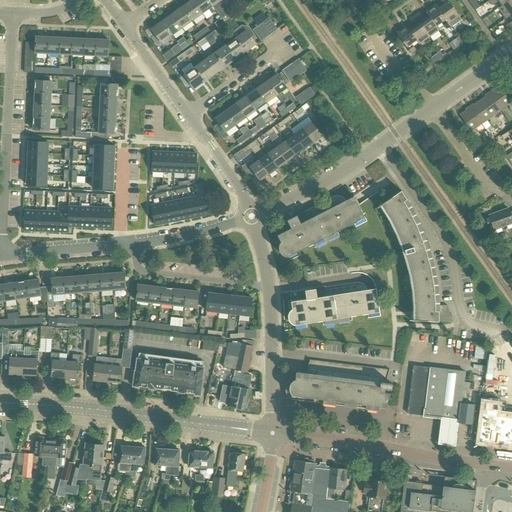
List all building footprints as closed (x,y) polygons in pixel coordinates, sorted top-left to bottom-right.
[(192,0),(183,7),(192,21),(202,14),(192,0)] [(192,0),(202,14),(212,6),(208,0),(192,0)] [(384,0),(378,4),(381,9),(387,4),(384,0)] [(438,8),(450,25),(451,27),(461,20),(446,0),(439,0),(443,5),(438,8)] [(511,0),(509,0),(502,5),(498,8),(505,18),(509,15),(511,13),(511,0)] [(450,25),(438,8),(435,4),(425,11),(428,15),(435,26),(441,22),(446,28),(450,25)] [(192,21),(183,7),(172,15),(182,28),(192,21)] [(438,30),(435,26),(428,15),(423,19),(419,12),(413,16),(429,37),(438,30)] [(228,13),(221,18),(224,22),(231,17),(228,13)] [(162,22),(172,35),(182,28),(172,15),(162,22)] [(339,23),(343,29),(353,22),(349,16),(339,23)] [(413,26),(408,29),(416,40),(419,44),(429,37),(413,16),(409,19),(413,26)] [(224,22),(227,26),(234,21),(231,17),(224,22)] [(214,23),(217,27),(224,22),(221,18),(214,23)] [(263,22),(270,31),(275,27),(269,18),(263,22)] [(172,35),(162,22),(152,29),(155,35),(152,37),(158,45),(172,35)] [(227,26),(224,22),(217,27),(220,31),(227,26)] [(263,22),(257,26),(264,35),(270,31),(263,22)] [(235,38),(245,52),(256,45),(250,37),(254,35),(248,26),(241,25),(231,32),(235,38)] [(416,40),(408,29),(406,25),(396,32),(411,54),(416,50),(411,43),(416,40)] [(200,31),(203,36),(210,31),(207,26),(200,31)] [(264,35),(257,26),(252,30),(259,39),(264,35)] [(203,36),(200,31),(193,36),(196,41),(203,36)] [(205,38),(208,42),(215,37),(212,33),(205,38)] [(35,54),(47,54),(48,38),(36,38),(36,43),(36,49),(35,54)] [(47,54),(59,55),(60,39),(48,38),(47,54)] [(208,42),(205,38),(198,43),(201,47),(208,42)] [(245,52),(235,38),(225,46),(235,60),(245,52)] [(59,55),(72,56),(72,39),(60,39),(59,55)] [(72,56),(83,56),(84,40),(72,39),(72,56)] [(83,56),(95,57),(96,41),(84,40),(83,56)] [(96,41),(95,57),(107,58),(108,41),(96,41)] [(179,46),(182,50),(189,45),(186,41),(179,46)] [(182,50),(179,46),(178,44),(171,49),(175,55),(182,50)] [(215,53),(225,67),(235,60),(225,46),(215,53)] [(184,53),(187,57),(194,52),(191,48),(184,53)] [(187,57),(184,53),(177,58),(180,62),(187,57)] [(215,53),(205,60),(215,74),(225,67),(215,53)] [(293,64),(300,74),(306,70),(299,59),(293,64)] [(215,74),(205,60),(195,67),(205,81),(215,74)] [(300,74),(293,64),(288,67),(295,78),(300,74)] [(205,81),(195,67),(184,75),(194,89),(205,81)] [(295,78),(288,67),(282,71),(290,82),(295,78)] [(266,82),(276,96),(282,103),(287,99),(282,92),(287,88),(277,74),(266,82)] [(35,81),(35,93),(51,94),(52,82),(49,81),(38,81),(35,81)] [(256,89),(266,103),(276,96),(266,82),(256,89)] [(101,84),(100,96),(117,97),(117,85),(101,84)] [(312,86),(306,90),(311,96),(316,92),(312,86)] [(489,94),(500,110),(507,105),(509,107),(508,108),(511,112),(511,111),(511,105),(499,87),(489,94)] [(246,96),(256,110),(266,103),(256,89),(246,96)] [(35,93),(34,105),(50,106),(51,94),(35,93)] [(493,115),(500,110),(489,94),(479,101),(496,124),(499,121),(496,117),(495,117),(493,115)] [(100,96),(100,108),(116,109),(117,97),(100,96)] [(246,96),(236,103),(246,118),(256,110),(246,96)] [(496,124),(479,101),(469,108),(481,124),(488,119),(489,121),(488,122),(492,126),(496,124)] [(225,111),(236,125),(246,118),(236,103),(225,111)] [(286,108),(289,113),(296,107),(293,103),(286,108)] [(34,105),(33,118),(50,118),(50,106),(34,105)] [(295,112),(298,115),(304,111),(301,107),(295,112)] [(100,108),(99,121),(116,121),(116,109),(100,108)] [(289,113),(286,108),(279,113),(282,117),(289,113)] [(481,124),(469,108),(459,115),(476,138),(480,135),(476,131),(475,131),(474,129),(481,124)] [(236,125),(225,111),(215,118),(218,123),(214,127),(223,140),(228,136),(225,132),(236,125)] [(263,121),(266,125),(274,120),(271,115),(263,121)] [(292,119),(290,116),(284,120),(286,124),(292,119)] [(33,118),(33,130),(49,131),(50,118),(33,118)] [(91,132),(91,138),(108,138),(108,133),(115,134),(116,121),(99,121),(99,133),(91,132)] [(257,125),(260,130),(266,125),(263,121),(257,125)] [(303,128),(313,143),(322,136),(312,122),(303,128)] [(266,133),(268,136),(275,132),(272,128),(266,133)] [(304,149),(313,143),(303,128),(294,135),(304,149)] [(509,134),(511,138),(511,128),(500,136),(503,140),(508,137),(507,136),(509,134)] [(250,130),(243,135),(246,140),(253,134),(250,130)] [(243,135),(236,140),(239,144),(246,140),(243,135)] [(296,156),(304,149),(294,135),(285,141),(296,156)] [(248,145),(251,149),(257,145),(254,141),(248,145)] [(287,162),(296,156),(285,141),(276,147),(287,162)] [(29,142),(28,153),(47,153),(48,142),(29,142)] [(96,145),(95,156),(114,157),(114,146),(96,145)] [(278,168),(287,162),(276,147),(267,153),(278,168)] [(153,152),(152,171),(163,172),(164,153),(153,152)] [(28,153),(28,164),(47,164),(47,153),(28,153)] [(164,153),(163,172),(174,172),(175,153),(164,153)] [(175,153),(174,172),(185,173),(186,154),(175,153)] [(278,168),(267,153),(259,160),(269,174),(278,168)] [(186,154),(185,173),(196,173),(197,154),(186,154)] [(95,156),(94,167),(113,168),(114,157),(95,156)] [(259,181),(269,174),(259,160),(251,165),(248,161),(242,166),(251,180),(256,176),(259,181)] [(28,164),(27,175),(46,175),(47,164),(28,164)] [(94,167),(94,178),(113,179),(113,168),(94,167)] [(27,175),(27,186),(46,186),(46,175),(27,175)] [(94,178),(93,189),(112,190),(113,179),(94,178)] [(131,204),(131,185),(117,185),(118,205),(131,204)] [(380,205),(382,208),(384,211),(387,217),(390,223),(393,229),(395,234),(398,240),(401,247),(402,250),(403,253),(404,255),(407,265),(408,270),(408,275),(410,284),(412,294),(413,302),(414,311),(414,320),(452,323),(447,306),(439,306),(439,301),(439,298),(438,296),(438,291),(438,287),(437,284),(437,279),(436,275),(435,270),(434,268),(433,263),(432,258),(431,256),(429,249),(430,249),(427,239),(426,240),(421,226),(416,217),(411,208),(401,191),(380,205)] [(205,195),(194,198),(198,216),(209,214),(205,195)] [(277,236),(280,242),(280,243),(279,245),(278,246),(278,247),(278,248),(278,249),(279,250),(279,251),(279,252),(280,253),(281,254),(282,255),(283,256),(285,256),(286,256),(288,256),(290,256),(291,256),(315,243),(316,247),(328,240),(328,241),(339,235),(337,232),(354,223),(352,219),(361,215),(358,208),(359,207),(354,197),(340,204),(301,225),(296,216),(287,221),(291,229),(277,236)] [(194,198),(183,200),(187,218),(198,216),(194,198)] [(183,200),(173,202),(176,220),(187,218),(183,200)] [(173,202),(162,204),(166,223),(176,220),(173,202)] [(162,204),(151,206),(155,225),(166,223),(162,204)] [(68,213),(67,226),(68,226),(79,227),(80,208),(69,207),(68,213)] [(80,208),(79,227),(90,227),(91,208),(80,208)] [(91,208),(90,227),(101,228),(102,208),(91,208)] [(102,208),(101,228),(112,228),(113,209),(102,208)] [(511,222),(511,220),(509,213),(508,209),(488,216),(493,229),(511,222)] [(25,211),(24,230),(35,231),(36,212),(25,211)] [(36,212),(35,231),(46,231),(47,212),(36,212)] [(47,212),(46,231),(57,232),(58,212),(47,212)] [(58,212),(57,232),(68,232),(68,226),(67,226),(68,213),(58,212)] [(112,274),(113,290),(125,289),(123,273),(112,274)] [(100,275),(101,291),(113,290),(112,274),(100,275)] [(100,275),(88,276),(89,292),(101,291),(100,275)] [(88,276),(76,277),(77,293),(89,292),(88,276)] [(64,278),(65,294),(77,293),(76,277),(64,278)] [(53,295),(65,294),(64,278),(51,280),(52,287),(53,295)] [(29,298),(40,296),(38,281),(26,282),(29,298)] [(15,284),(17,299),(29,298),(26,282),(15,284)] [(17,299),(15,284),(3,286),(5,301),(17,299)] [(136,301),(150,303),(151,287),(138,285),(136,301)] [(151,287),(150,303),(161,304),(163,288),(151,287)] [(176,290),(163,288),(161,304),(174,306),(176,290)] [(288,317),(288,318),(288,319),(289,320),(289,321),(290,322),(290,323),(291,323),(292,324),(293,324),(294,325),(296,325),(297,325),(298,325),(304,324),(322,321),(323,325),(350,321),(349,317),(367,314),(367,310),(377,308),(374,289),(316,298),(315,289),(305,291),(306,299),(291,302),(292,309),(291,310),(290,311),(289,311),(289,312),(288,313),(288,315),(288,316),(288,317)] [(174,306),(186,307),(188,291),(176,290),(174,306)] [(188,291),(186,307),(196,309),(198,293),(188,291)] [(206,311),(217,313),(220,295),(208,294),(206,311)] [(217,313),(229,314),(231,296),(220,295),(217,313)] [(231,296),(229,314),(239,315),(241,298),(231,296)] [(241,298),(239,315),(249,317),(251,299),(241,298)] [(58,327),(69,328),(68,318),(58,318),(57,324),(58,324),(58,327)] [(80,319),(80,318),(68,318),(69,328),(77,328),(78,324),(80,324),(80,319)] [(99,329),(90,328),(89,341),(89,345),(98,346),(99,329)] [(134,330),(125,330),(122,348),(132,350),(134,330)] [(202,350),(217,352),(219,342),(203,340),(202,350)] [(239,354),(250,356),(253,347),(241,344),(241,345),(229,342),(226,357),(237,359),(239,354)] [(485,363),(500,364),(502,346),(481,344),(480,354),(486,354),(485,363)] [(23,359),(23,356),(24,352),(11,351),(9,375),(22,375),(23,359)] [(23,359),(22,375),(36,376),(36,361),(38,361),(38,352),(31,352),(30,356),(23,356),(23,359)] [(51,377),(65,378),(66,362),(59,362),(60,354),(50,353),(49,362),(53,362),(51,377)] [(249,362),(250,356),(239,354),(237,359),(237,360),(249,362)] [(66,362),(65,378),(78,379),(79,363),(78,363),(79,356),(72,355),(71,363),(66,362)] [(94,381),(107,383),(109,359),(97,357),(96,365),(94,381)] [(235,370),(236,365),(237,360),(237,359),(226,357),(223,367),(235,370)] [(109,359),(107,383),(120,384),(122,368),(121,368),(121,360),(109,359)] [(135,372),(134,383),(139,384),(139,387),(149,388),(150,383),(155,384),(154,389),(155,389),(155,388),(163,389),(171,390),(179,391),(179,392),(180,387),(185,388),(184,393),(194,394),(195,391),(200,392),(202,381),(201,380),(203,368),(137,359),(136,372),(135,372)] [(249,362),(237,360),(236,365),(248,368),(249,362)] [(347,368),(345,368),(345,370),(339,370),(339,374),(335,373),(332,373),(328,372),(325,372),(326,365),(312,364),(311,370),(307,370),(306,374),(296,373),(296,376),(295,380),(294,381),(293,381),(292,382),(291,383),(290,384),(290,385),(289,386),(289,387),(289,388),(289,389),(289,390),(289,391),(290,392),(290,393),(291,394),(292,395),(293,395),(293,396),(294,396),(295,396),(295,397),(296,397),(320,400),(320,402),(334,403),(335,401),(342,402),(342,404),(356,406),(356,404),(364,405),(364,407),(378,409),(378,407),(379,407),(379,404),(385,405),(387,397),(389,398),(390,394),(385,393),(385,389),(391,389),(392,389),(392,384),(386,384),(381,383),(382,379),(383,372),(372,371),(371,378),(368,377),(364,377),(360,376),(357,376),(353,376),(350,375),(346,375),(347,368)] [(247,373),(248,368),(236,365),(235,370),(247,373)] [(414,365),(408,414),(411,415),(458,420),(460,404),(461,404),(462,398),(468,399),(469,389),(470,383),(464,382),(465,372),(430,368),(430,367),(414,365)] [(237,397),(235,408),(245,410),(245,408),(247,409),(248,403),(246,402),(248,391),(250,384),(251,377),(243,375),(242,380),(242,383),(241,382),(241,385),(236,384),(235,391),(239,392),(238,397),(237,397)] [(232,381),(227,406),(235,408),(237,397),(238,397),(239,392),(235,391),(236,384),(241,385),(241,382),(242,383),(242,380),(233,379),(233,381),(232,381)] [(498,404),(484,402),(479,441),(511,445),(511,417),(497,416),(498,404)] [(460,404),(458,420),(458,422),(471,424),(474,405),(461,404),(460,404)] [(457,421),(440,418),(437,443),(455,445),(457,421)] [(5,437),(0,436),(0,460),(11,462),(12,453),(4,453),(5,437)] [(43,466),(49,466),(51,441),(45,441),(42,438),(39,438),(36,440),(35,455),(43,456),(43,466)] [(51,441),(49,466),(48,479),(55,479),(57,457),(65,457),(66,442),(63,440),(60,439),(57,441),(51,441)] [(84,470),(92,471),(95,444),(94,444),(92,443),(89,442),(88,444),(85,444),(84,463),(83,470),(84,470)] [(91,479),(91,485),(96,486),(97,480),(100,480),(100,472),(101,472),(102,465),(104,445),(102,445),(101,443),(97,443),(96,444),(95,444),(92,471),(91,479)] [(124,476),(131,477),(131,474),(130,474),(130,471),(131,463),(132,447),(126,447),(126,445),(120,445),(118,472),(125,472),(124,476)] [(132,447),(131,463),(142,464),(144,446),(138,446),(138,447),(132,447)] [(155,465),(166,465),(167,450),(164,449),(164,448),(159,447),(158,449),(156,449),(155,465)] [(167,450),(166,465),(165,474),(169,474),(178,475),(179,450),(178,450),(176,449),(172,448),(172,450),(167,450)] [(189,466),(200,467),(201,451),(197,450),(195,452),(190,451),(189,466)] [(201,451),(200,467),(212,468),(213,453),(207,453),(206,451),(201,451)] [(33,453),(24,453),(22,477),(31,477),(33,453)] [(226,486),(235,487),(238,471),(243,472),(245,454),(231,453),(226,486)] [(290,511),(311,511),(320,467),(316,467),(316,464),(295,461),(290,491),(292,492),(290,501),(292,504),(290,511)] [(60,480),(62,480),(60,489),(66,490),(67,484),(72,467),(73,464),(65,462),(60,480)] [(75,486),(80,469),(72,467),(67,484),(75,486)] [(320,467),(311,511),(348,511),(350,502),(334,500),(335,489),(345,490),(347,470),(320,467)] [(400,511),(472,511),(477,480),(444,476),(442,486),(404,481),(400,511)] [(114,479),(106,477),(102,490),(110,492),(114,479)] [(154,479),(148,477),(146,481),(145,481),(143,484),(151,487),(154,479)] [(213,496),(224,497),(226,479),(215,478),(213,496)] [(364,493),(368,493),(366,503),(368,504),(367,511),(381,511),(382,509),(385,507),(385,504),(383,502),(384,496),(386,495),(386,493),(385,491),(386,482),(382,481),(381,479),(377,478),(375,480),(370,479),(369,483),(365,483),(364,493)] [(100,500),(108,502),(110,492),(102,490),(100,500)]
